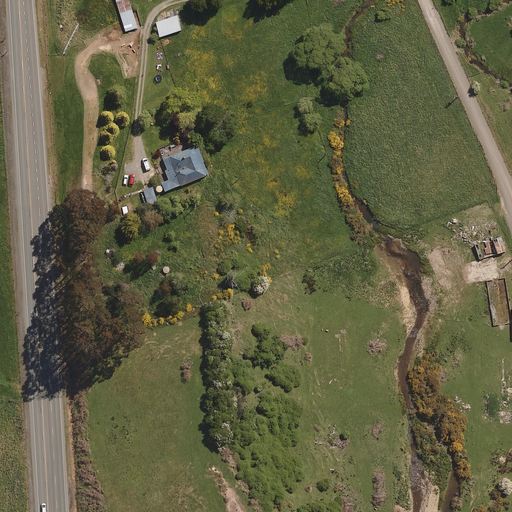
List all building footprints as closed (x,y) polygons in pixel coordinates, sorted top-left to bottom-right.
[(117,0),(127,32),(140,28),(131,0),(117,0)] [(184,30),(180,16),(159,22),(163,37),(184,30)] [(177,155),(173,144),(160,150),(167,170),(165,171),(169,181),(162,184),(165,192),(207,177),(197,148),(177,155)] [(158,203),(153,188),(144,191),(148,206),(158,203)] [(509,251),(505,236),(495,238),(500,254),(509,251)]
